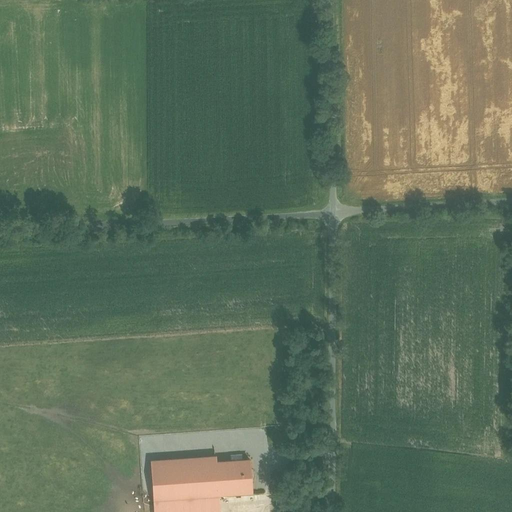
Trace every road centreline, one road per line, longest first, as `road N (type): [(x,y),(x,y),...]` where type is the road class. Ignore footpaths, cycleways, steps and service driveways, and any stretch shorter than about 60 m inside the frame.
road 1 (unclassified): [(0,234),(334,213)]
road 2 (unclassified): [(334,213),(332,511)]
road 3 (unclassified): [(331,0),(334,213)]
road 4 (unclassified): [(511,205),(334,213)]
